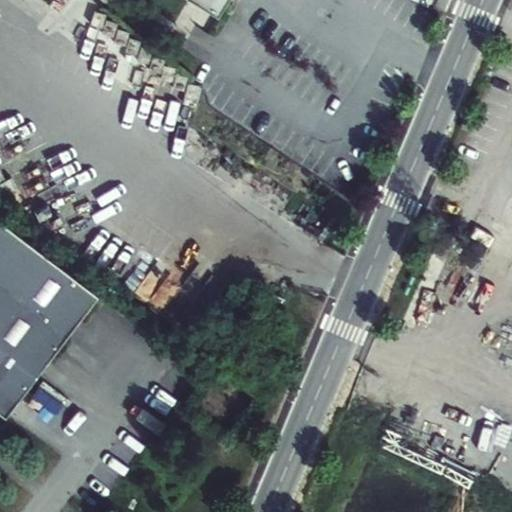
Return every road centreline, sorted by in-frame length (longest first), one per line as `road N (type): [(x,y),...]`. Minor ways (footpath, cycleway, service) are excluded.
road 1 (unclassified): [(268,511),(483,0)]
road 2 (unknown): [(357,298),(0,36)]
